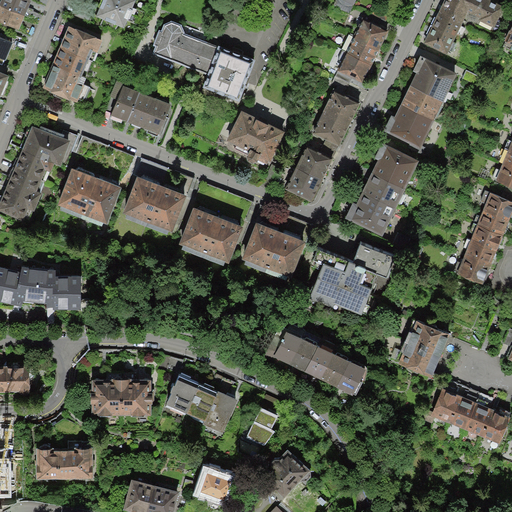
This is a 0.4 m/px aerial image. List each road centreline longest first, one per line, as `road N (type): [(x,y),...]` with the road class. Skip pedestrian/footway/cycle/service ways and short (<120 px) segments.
road 1 (residential): [(424,0),(317,214),(17,98)]
road 2 (residential): [(375,511),(350,453),(318,409),(294,393),(187,348),(68,341)]
road 3 (residential): [(68,341),(46,412),(0,417)]
